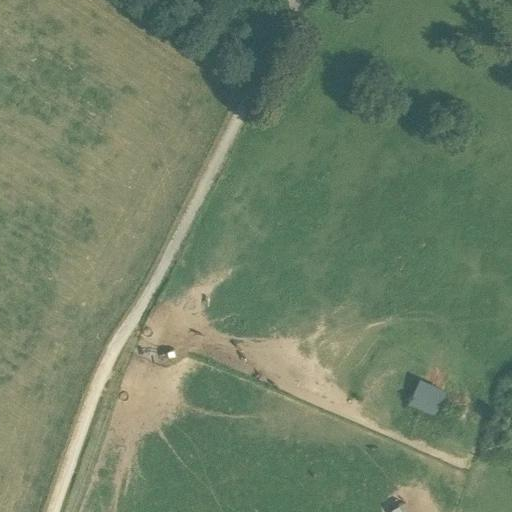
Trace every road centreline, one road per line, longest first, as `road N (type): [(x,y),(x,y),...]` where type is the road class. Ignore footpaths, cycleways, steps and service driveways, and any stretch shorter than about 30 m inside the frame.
road 1 (track): [(511,478),(134,312)]
road 2 (track): [(134,312),(291,15)]
road 3 (track): [(53,511),(106,356),(134,312)]
